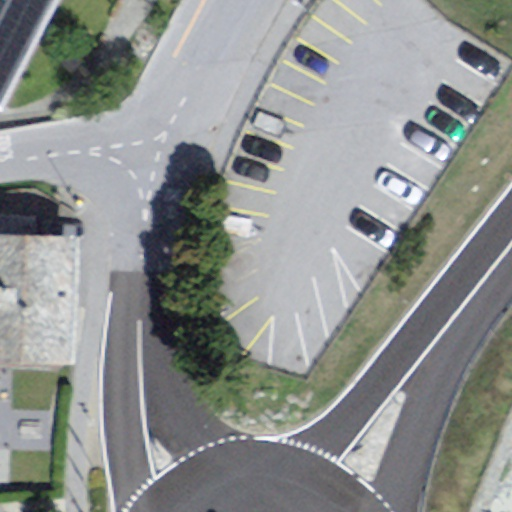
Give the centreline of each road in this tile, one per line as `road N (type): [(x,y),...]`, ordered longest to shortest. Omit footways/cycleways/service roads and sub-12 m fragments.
road 1 (tertiary): [(156,157),(137,313),(144,406),(180,510)]
road 2 (secondary): [(511,234),(454,285),(338,428),(273,481)]
road 3 (secondary): [(389,511),(433,391),(511,261)]
road 4 (tertiary): [(243,0),(156,157)]
road 5 (residential): [(156,157),(0,180)]
